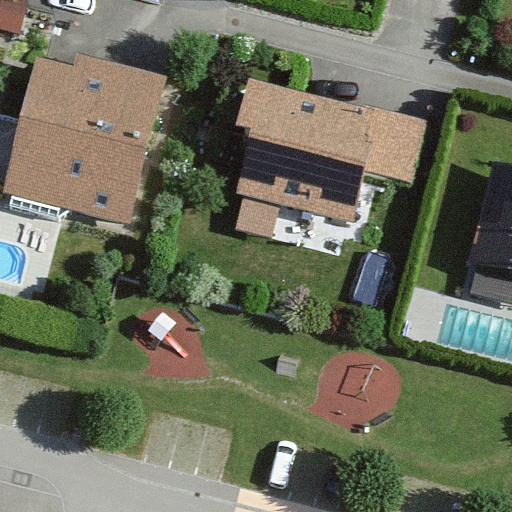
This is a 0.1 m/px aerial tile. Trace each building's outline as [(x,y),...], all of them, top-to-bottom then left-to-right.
[(29,8),(0,0),(0,32),(20,38),(29,8)] [(43,74),(10,196),(126,227),(163,89),(80,67),(76,83),(43,74)] [(239,209),(232,244),(265,252),(272,221),(347,237),(358,188),(405,198),(421,125),(361,112),(358,123),(242,98),(229,155),(241,157),(230,207),(239,209)] [(511,180),(496,176),(471,273),(511,282),(511,180)] [(311,364),(300,376),(312,387),(323,374),(311,364)]
